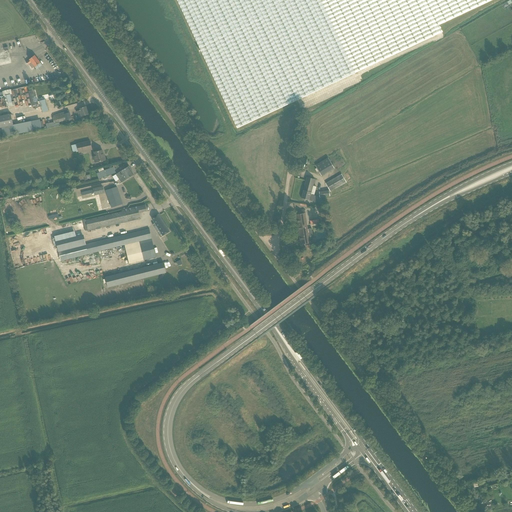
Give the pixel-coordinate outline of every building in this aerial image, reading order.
[(176,0),(237,128),(442,32),(439,25),(492,0),(176,0)] [(35,67),(36,66),(40,63),(34,55),(29,60),(26,63),(28,65),(31,62),(35,67)] [(12,105),(10,93),(11,93),(10,89),(4,90),(7,107),(12,105)] [(42,113),(48,111),(45,99),(39,101),(42,113)] [(79,117),(84,116),(88,114),(86,106),(80,108),(80,110),(77,111),(77,112),(78,112),(79,117)] [(48,123),(46,124),(47,129),(49,128),(60,126),(59,122),(66,120),(66,122),(72,120),(71,120),(68,111),(54,115),(53,118),(54,122),(48,123)] [(0,127),(13,124),(10,114),(0,115),(0,127)] [(11,125),(1,127),(3,137),(13,135),(32,131),(30,122),(11,125)] [(90,141),(77,144),(79,153),(92,150),(90,141)] [(102,150),(97,151),(94,152),(95,156),(93,156),(94,163),(100,161),(105,160),(104,156),(102,150)] [(329,157),(315,164),(321,175),(334,168),(329,157)] [(116,175),(112,177),(115,181),(119,179),(118,179),(131,171),(128,166),(124,169),(118,173),(116,175)] [(104,171),(100,172),(102,178),(116,173),(114,167),(104,171)] [(131,171),(118,179),(119,179),(121,183),(130,177),(134,175),(131,171)] [(341,174),(325,183),(330,192),(346,183),(341,174)] [(318,197),(310,195),(314,179),(307,177),(301,199),(316,202),(318,197)] [(115,187),(105,191),(111,208),(123,204),(117,187),(115,187)] [(104,194),(103,188),(81,193),(82,196),(94,193),(95,196),(104,194)] [(85,219),(83,220),(85,231),(87,230),(88,231),(135,220),(140,219),(139,213),(147,211),(146,209),(145,205),(137,207),(121,210),(122,212),(85,220),(85,219)] [(295,211),(297,223),(301,245),(310,243),(308,236),(312,236),(311,229),(307,229),(304,210),(295,211)] [(151,218),(155,223),(152,225),(160,237),(169,232),(158,214),(151,218)] [(83,236),(56,243),(60,261),(95,252),(124,245),(129,264),(156,257),(149,229),(85,245),(83,236)] [(166,272),(163,263),(105,277),(108,287),(166,272)]
